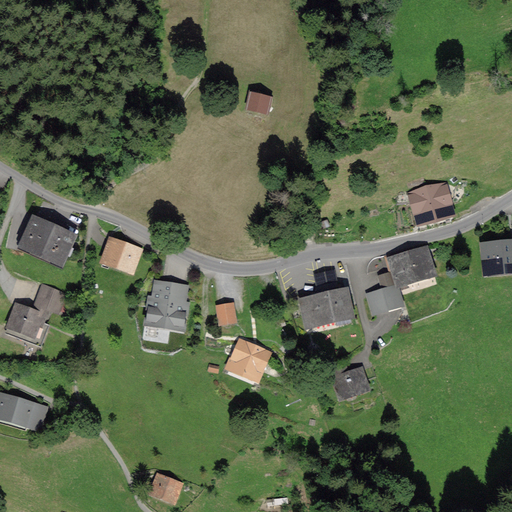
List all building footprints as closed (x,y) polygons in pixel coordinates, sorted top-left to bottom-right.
[(250,94),(247,108),(267,112),(270,98),(250,94)] [(412,199),(419,221),(451,212),(448,201),(450,200),(454,194),(451,192),(452,188),(453,188),(451,181),(442,183),(442,187),(430,190),(428,186),(412,190),(415,199),(412,199)] [(5,244),(18,249),(31,219),(18,213),(5,244)] [(22,243),(62,261),(74,233),(63,228),(63,230),(45,222),(45,220),(34,216),(22,243)] [(361,235),(360,225),(326,228),(327,237),(361,235)] [(111,239),(104,258),(132,268),(139,249),(111,239)] [(511,241),(484,245),(486,270),(511,267),(511,241)] [(407,284),(406,279),(431,271),(424,248),(420,249),(418,244),(397,250),(398,256),(391,258),(400,286),(407,284)] [(338,317),(339,322),(351,319),(344,290),(338,291),(333,269),(315,273),(320,295),(302,299),(308,323),(338,317)] [(185,297),(184,297),(186,285),(174,283),(173,284),(156,280),(154,292),(153,292),(149,320),(181,325),(185,297)] [(59,309),(65,291),(44,282),(34,310),(16,303),(8,324),(11,325),(9,332),(41,344),(47,328),(43,321),(49,305),(59,309)] [(375,308),(399,300),(395,286),(371,294),(375,308)] [(72,301),(69,310),(79,313),(79,304),(72,301)] [(218,307),(220,321),(235,319),(232,304),(218,307)] [(257,377),(268,351),(241,339),(234,356),(231,355),(227,365),(257,377)] [(333,376),(340,395),(367,386),(360,367),(333,376)] [(0,413),(39,425),(45,406),(3,394),(2,395),(0,394),(0,413)] [(174,499),(177,490),(173,489),(176,481),(158,474),(152,491),(174,499)]
